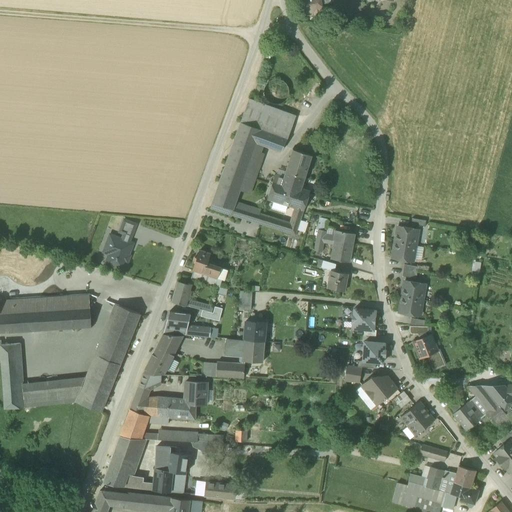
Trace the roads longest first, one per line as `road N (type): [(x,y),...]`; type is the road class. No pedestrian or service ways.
road 1 (residential): [(511,500),(411,377),(380,284),(384,163),(376,128),(289,26)]
road 2 (residential): [(82,511),(259,34)]
road 3 (track): [(259,34),(0,12)]
road 4 (track): [(312,511),(227,509),(92,487)]
